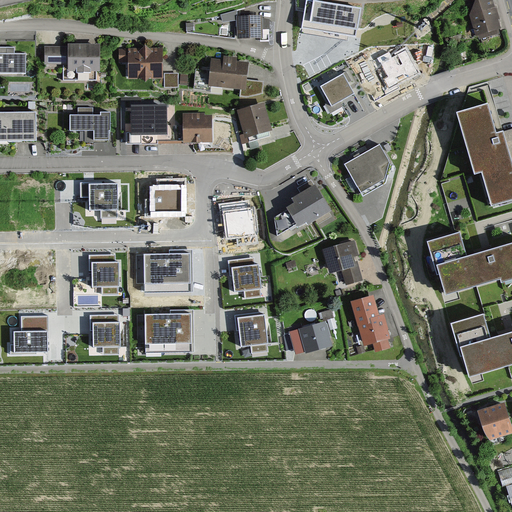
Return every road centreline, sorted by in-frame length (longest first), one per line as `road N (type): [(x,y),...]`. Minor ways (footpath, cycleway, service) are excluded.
road 1 (unclassified): [(0,373),(388,366),(415,356)]
road 2 (residential): [(284,55),(83,28),(0,26)]
road 3 (residential): [(0,238),(196,233),(202,162)]
road 4 (residential): [(415,356),(370,241),(318,150)]
road 5 (residential): [(511,63),(427,91),(318,150)]
road 6 (residential): [(202,162),(0,162)]
road 7 (residential): [(486,511),(415,356)]
road 8 (residential): [(318,150),(266,178),(202,162)]
